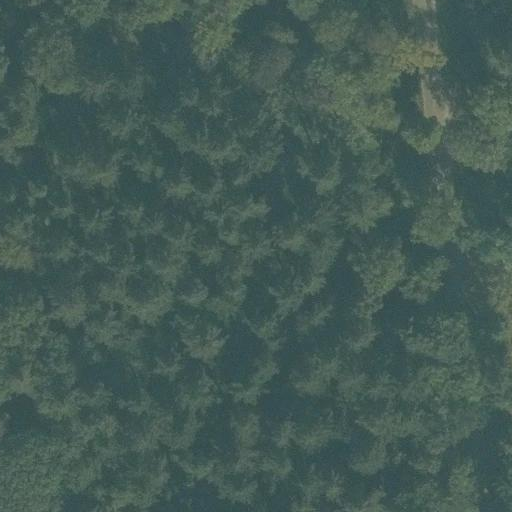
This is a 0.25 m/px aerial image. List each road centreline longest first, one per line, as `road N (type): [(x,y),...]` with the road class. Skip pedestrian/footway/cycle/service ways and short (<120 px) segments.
road 1 (unclassified): [(479,511),(420,0)]
road 2 (track): [(434,137),(311,109),(48,0)]
